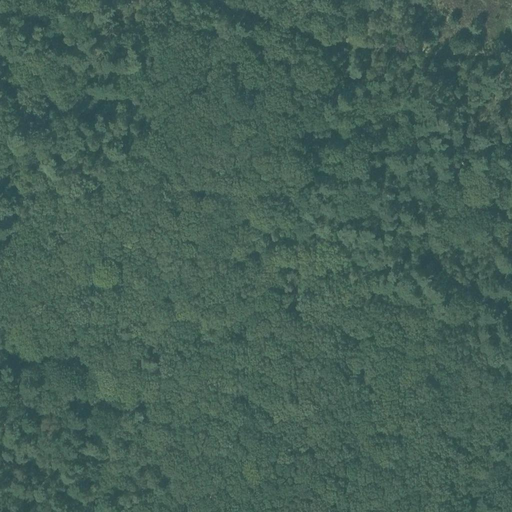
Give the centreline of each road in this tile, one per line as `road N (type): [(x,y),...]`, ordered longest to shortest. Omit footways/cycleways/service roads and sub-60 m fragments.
road 1 (track): [(511,144),(375,124),(376,146),(430,250),(486,325),(511,330)]
road 2 (track): [(231,0),(332,37),(511,52)]
